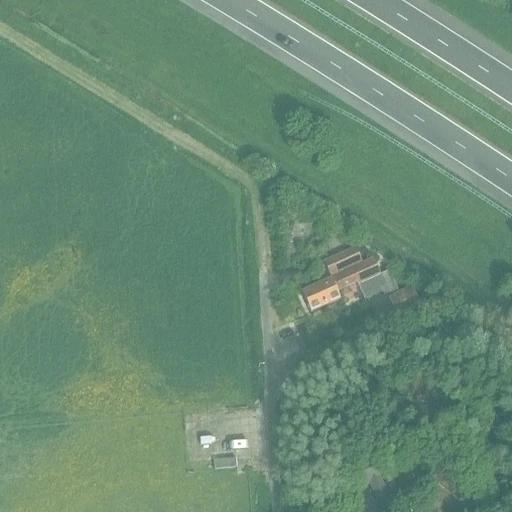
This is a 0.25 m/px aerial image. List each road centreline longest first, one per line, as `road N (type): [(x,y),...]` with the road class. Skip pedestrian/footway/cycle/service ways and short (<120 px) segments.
road 1 (motorway): [(224,0),(511,180)]
road 2 (track): [(0,25),(237,171),(257,200)]
road 3 (unclassified): [(276,511),(257,200)]
road 4 (motorway): [(511,73),(393,0)]
